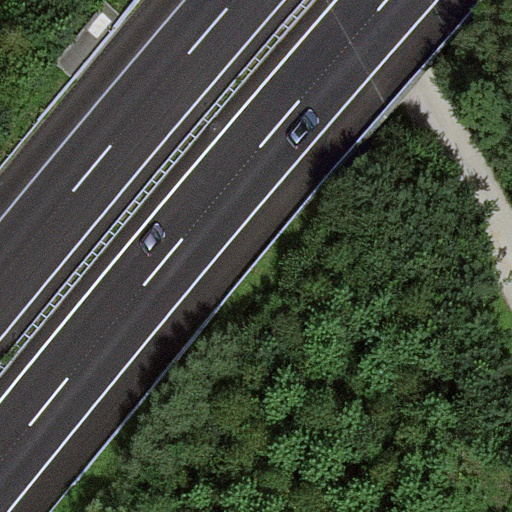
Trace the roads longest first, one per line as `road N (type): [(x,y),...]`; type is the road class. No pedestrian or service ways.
road 1 (motorway): [(0,463),(388,0)]
road 2 (motorway): [(235,0),(0,281)]
